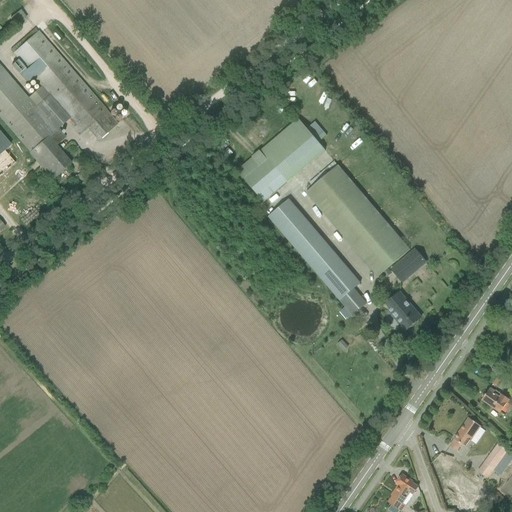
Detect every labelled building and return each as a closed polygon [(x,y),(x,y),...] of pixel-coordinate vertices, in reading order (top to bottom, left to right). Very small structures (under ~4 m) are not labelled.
[(10,19),(15,26),(25,18),(20,11),(10,19)] [(0,118),(20,142),(28,152),(29,153),(29,154),(35,161),(45,173),(52,180),(71,164),(56,146),(65,138),(57,129),(55,131),(35,108),(49,96),(69,119),(76,127),(73,129),(76,132),(76,133),(76,134),(78,136),(87,128),(98,141),(117,124),(35,29),(28,36),(10,51),(41,87),(28,99),(0,66),(0,118)] [(259,152),(263,157),(256,163),(252,159),(236,172),(243,179),(263,203),(325,151),(318,143),(307,130),(304,127),(298,119),(259,152)] [(315,123),(307,130),(318,143),(326,137),(315,123)] [(0,146),(0,175),(11,166),(1,154),(4,151),(0,146)] [(306,193),(377,278),(409,251),(338,166),(306,193)] [(82,172),(77,176),(81,182),(86,178),(82,172)] [(272,213),(268,217),(271,221),(339,301),(343,306),(352,316),(358,310),(365,304),(357,294),(353,290),(360,284),(288,200),(272,213)] [(391,271),(401,283),(425,263),(415,251),(391,271)] [(391,314),(397,322),(399,320),(408,330),(410,328),(412,328),(416,325),(416,322),(421,318),(399,293),(386,304),(393,312),(391,314)] [(342,341),(337,346),(343,352),(347,347),(342,341)] [(497,379),(492,384),(496,387),(501,382),(497,379)] [(482,400),(490,406),(500,413),(509,400),(495,391),(494,392),(489,389),(482,400)] [(449,447),(456,451),(461,445),(465,448),(480,427),(469,419),(449,447)] [(497,444),(483,464),(493,471),(497,465),(507,452),(497,444)] [(439,482),(459,497),(469,485),(449,469),(439,482)] [(391,505),(387,510),(390,511),(398,511),(399,511),(401,511),(405,506),(402,504),(409,493),(413,495),(418,488),(412,484),(413,483),(402,475),(395,485),(398,486),(394,492),(395,493),(388,503),(391,505)]
